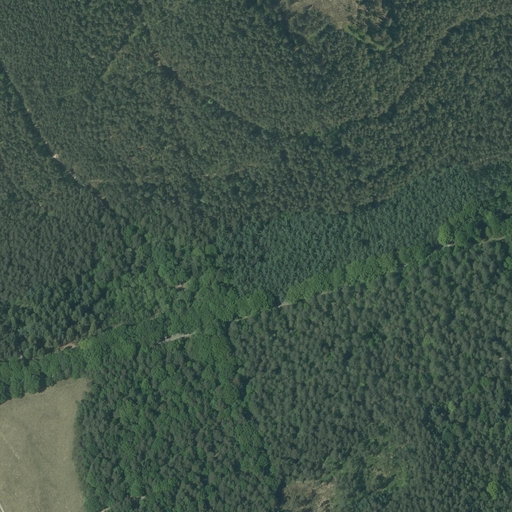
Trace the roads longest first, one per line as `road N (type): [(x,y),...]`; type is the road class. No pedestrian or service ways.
road 1 (tertiary): [(0,390),(428,257),(511,176)]
road 2 (track): [(0,59),(39,132),(79,181),(245,169),(291,137),(379,111),(426,61)]
road 3 (track): [(511,152),(276,226),(214,262),(196,303)]
road 4 (track): [(511,357),(254,432),(269,477)]
road 5 (track): [(196,303),(162,326),(42,368),(25,367),(0,318)]
road 6 (track): [(79,181),(196,303)]
